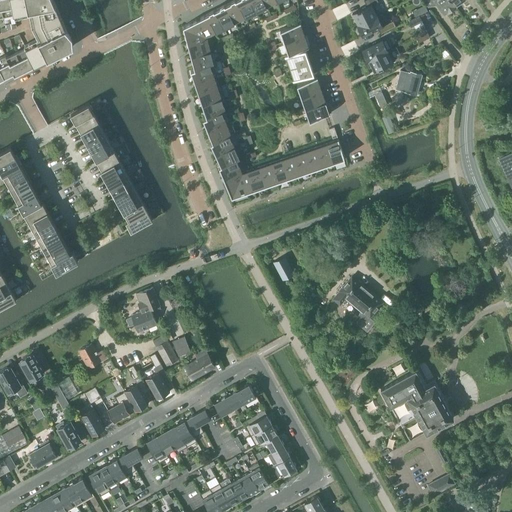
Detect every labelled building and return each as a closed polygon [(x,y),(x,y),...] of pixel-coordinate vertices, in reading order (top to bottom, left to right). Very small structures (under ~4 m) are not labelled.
[(14,14),(15,14),(12,0),(0,0),(4,16),(14,14)] [(12,0),(15,14),(28,11),(25,0),(12,0)] [(42,39),(38,41),(47,59),(73,46),(73,45),(70,36),(65,28),(53,0),(25,0),(28,11),(32,10),(35,25),(41,39),(42,39)] [(226,4),(225,4),(234,23),(235,22),(234,22),(245,17),(236,0),(234,0),(231,2),(229,3),(227,4),(226,4)] [(236,0),(245,17),(245,16),(251,13),(255,11),(256,12),(249,0),(236,0)] [(249,0),(256,12),(256,11),(262,8),(266,6),(266,7),(267,6),(263,0),(249,0)] [(357,24),(358,25),(379,14),(374,4),(378,1),(377,0),(365,0),(364,1),(367,6),(365,7),(352,14),(357,24)] [(423,0),(424,1),(424,0),(432,0),(434,2),(435,1),(439,5),(444,13),(447,10),(448,11),(455,6),(454,5),(450,0),(423,0)] [(215,10),(224,28),(224,27),(234,22),(234,23),(225,4),(224,5),(220,7),(218,8),(218,9),(216,9),(215,10)] [(205,15),(204,15),(213,33),(217,31),(223,27),(223,28),(224,28),(215,10),(214,10),(209,13),(207,14),(205,15)] [(357,24),(357,25),(363,36),(373,31),(376,30),(378,29),(380,34),(396,26),(393,20),(386,23),(381,13),(379,14),(358,25),(357,24)] [(186,24),(183,26),(187,40),(188,43),(188,44),(207,39),(207,38),(206,39),(206,36),(212,33),(213,33),(204,15),(203,15),(204,16),(202,17),(200,18),(199,17),(193,21),(186,24)] [(415,17),(407,21),(411,27),(422,21),(419,15),(415,17)] [(280,29),(284,42),(304,35),(302,28),(301,25),(300,23),(301,23),(300,22),(280,29)] [(415,36),(418,43),(430,37),(427,31),(415,36)] [(304,35),(284,42),(288,54),(305,48),(309,47),(308,46),(308,45),(306,40),(305,38),(305,37),(304,35)] [(373,44),(362,49),(368,61),(368,60),(389,49),(390,50),(392,49),(386,37),(375,42),(372,43),(373,44)] [(207,39),(188,44),(190,52),(191,55),(210,50),(209,48),(207,39)] [(38,41),(26,47),(35,65),(47,59),(38,41)] [(25,47),(16,52),(25,69),(35,65),(26,47),(25,47)] [(288,54),(285,56),(286,56),(287,59),(289,66),(290,67),(289,68),(309,61),(309,60),(308,57),(307,54),(305,48),(288,54)] [(389,49),(368,60),(374,71),(378,69),(395,61),(390,50),(389,49)] [(210,50),(191,55),(193,64),(194,64),(194,66),(194,67),(194,68),(194,69),(212,63),(214,62),(213,62),(212,60),(210,51),(210,50)] [(5,55),(15,75),(25,69),(16,52),(7,57),(5,55)] [(0,57),(0,69),(4,77),(13,73),(15,75),(5,55),(0,57)] [(309,61),(289,68),(290,68),(293,78),(294,79),(293,79),(293,80),(296,79),(314,73),(313,72),(312,69),(311,66),(309,61)] [(194,68),(191,70),(193,78),(194,78),(194,79),(195,81),(194,81),(195,81),(216,74),(215,74),(215,72),(212,63),(194,69),(194,68)] [(401,90),(408,92),(408,94),(412,95),(413,93),(416,94),(421,74),(410,71),(410,72),(406,71),(406,72),(399,70),(397,80),(403,82),(401,90)] [(216,74),(195,81),(197,89),(198,89),(198,90),(199,92),(198,92),(198,93),(211,89),(221,85),(219,86),(217,79),(215,75),(216,75),(216,74)] [(297,84),(301,96),(321,89),(317,77),(297,84)] [(211,89),(198,93),(201,101),(202,102),(202,103),(202,104),(221,98),(225,97),(225,96),(224,97),(220,86),(221,86),(221,85),(211,89)] [(375,95),(381,108),(387,105),(380,87),(373,90),(375,95)] [(301,96),(305,108),(325,101),(321,89),(301,96)] [(206,117),(207,117),(225,110),(225,109),(224,109),(221,98),(225,97),(221,98),(202,104),(206,117)] [(325,101),(305,108),(310,120),(330,114),(325,101)] [(71,113),(75,122),(94,112),(89,103),(71,113)] [(206,117),(203,118),(206,126),(207,126),(207,127),(208,129),(207,129),(207,130),(231,121),(231,120),(229,121),(228,119),(225,110),(207,117),(206,117)] [(75,122),(81,131),(96,123),(91,115),(94,113),(94,112),(75,122)] [(231,121),(207,130),(211,138),(212,140),(212,142),(213,142),(234,133),(234,132),(235,132),(235,131),(234,131),(230,121),(231,121)] [(81,131),(86,141),(101,133),(96,123),(81,131)] [(86,141),(91,150),(106,142),(101,133),(86,141)] [(212,142),(211,143),(214,151),(215,151),(216,153),(216,154),(234,146),(239,144),(238,143),(238,144),(233,133),(234,133),(213,142),(212,142)] [(338,140),(326,144),(332,161),(344,157),(338,140)] [(91,150),(96,160),(111,152),(106,142),(91,150)] [(326,144),(315,148),(321,165),(332,161),(326,144)] [(0,151),(0,163),(15,155),(10,146),(0,151)] [(234,146),(216,154),(219,162),(220,162),(221,164),(220,164),(221,165),(236,159),(240,157),(239,157),(236,151),(234,146)] [(315,148),(304,152),(310,169),(321,165),(315,148)] [(100,170),(101,170),(120,159),(119,158),(116,160),(111,152),(96,160),(101,169),(100,170)] [(304,152),(292,155),(298,173),(310,169),(304,152)] [(511,153),(500,159),(511,186),(511,153)] [(0,164),(1,164),(6,173),(21,164),(15,155),(0,163),(0,164)] [(292,155),(281,159),(287,177),(298,173),(292,155)] [(101,170),(105,179),(124,168),(120,159),(101,170)] [(221,165),(219,166),(222,174),(223,174),(223,175),(224,177),(223,177),(224,177),(241,170),(240,170),(238,165),(236,160),(237,160),(236,159),(221,165)] [(281,159),(270,163),(276,181),(287,177),(281,159)] [(270,163),(258,167),(264,185),(276,181),(270,163)] [(6,173),(11,182),(26,174),(21,164),(6,173)] [(258,167),(247,171),(253,189),(264,185),(258,167)] [(105,179),(110,187),(129,176),(124,168),(105,179)] [(241,170),(224,177),(231,196),(253,189),(247,171),(242,173),(241,170)] [(11,182),(16,192),(31,183),(26,174),(11,182)] [(110,187),(115,195),(134,185),(129,176),(110,187)] [(16,192),(21,201),(36,193),(31,183),(16,192)] [(115,195),(119,204),(138,193),(134,185),(115,195)] [(23,211),(24,212),(43,202),(42,201),(41,202),(36,193),(21,201),(26,209),(23,211)] [(119,204),(124,212),(143,202),(138,193),(119,204)] [(24,212),(28,221),(47,210),(43,202),(24,212)] [(126,221),(126,222),(147,210),(143,202),(124,212),(128,220),(126,221)] [(28,221),(33,229),(52,219),(47,210),(28,221)] [(147,210),(126,222),(131,231),(152,219),(147,210)] [(33,229),(38,238),(57,227),(52,219),(33,229)] [(38,238),(42,246),(61,236),(57,227),(38,238)] [(42,246),(47,255),(66,244),(61,236),(42,246)] [(47,255),(51,263),(73,251),(70,252),(66,244),(47,255)] [(73,251),(51,263),(56,272),(78,260),(73,251)] [(273,261),(283,280),(294,273),(284,255),(273,261)] [(340,304),(344,299),(346,296),(361,309),(358,316),(360,318),(356,322),(367,331),(374,322),(368,317),(369,316),(370,316),(382,302),(376,296),(358,281),(352,276),(339,291),(340,291),(333,298),(340,304)] [(0,296),(11,290),(11,289),(8,291),(3,282),(0,284),(0,296)] [(129,326),(135,324),(138,332),(157,324),(151,308),(160,304),(153,287),(136,293),(139,302),(138,302),(141,311),(131,315),(132,317),(126,319),(129,326)] [(11,290),(0,296),(0,308),(16,299),(11,290)] [(153,338),(156,344),(164,340),(161,335),(153,338)] [(173,341),(179,356),(190,351),(184,336),(173,341)] [(156,346),(166,366),(178,359),(167,340),(156,346)] [(79,350),(88,367),(106,357),(102,351),(97,353),(92,343),(79,350)] [(215,366),(213,362),(204,346),(193,352),(197,358),(185,365),(192,379),(215,366)] [(155,353),(149,356),(155,367),(161,364),(155,353)] [(22,358),(23,359),(20,361),(32,382),(39,378),(38,376),(43,373),(40,367),(41,366),(37,359),(36,359),(32,354),(30,355),(29,354),(22,358)] [(127,368),(133,379),(139,375),(133,365),(127,368)] [(14,372),(13,372),(10,367),(7,368),(7,367),(0,370),(0,371),(0,372),(0,377),(10,395),(17,391),(16,389),(21,386),(17,379),(18,379),(14,372)] [(432,384),(425,387),(416,370),(380,389),(390,407),(407,398),(408,399),(415,411),(414,411),(419,420),(419,419),(426,431),(427,433),(428,432),(452,419),(453,418),(452,416),(446,405),(446,404),(442,396),(441,396),(435,384),(434,383),(432,384)] [(170,391),(158,371),(145,378),(157,399),(170,391)] [(58,382),(67,399),(78,393),(69,376),(58,382)] [(50,385),(63,408),(69,405),(56,382),(50,385)] [(249,383),(237,390),(244,403),(245,402),(247,407),(258,401),(259,400),(256,396),(261,393),(255,382),(250,385),(249,383)] [(148,403),(137,383),(124,390),(124,391),(135,410),(135,411),(148,403)] [(95,386),(90,389),(96,400),(101,397),(95,386)] [(96,400),(90,389),(84,392),(90,403),(96,400)] [(237,390),(226,396),(233,408),(244,403),(237,390)] [(135,410),(124,391),(115,397),(118,403),(107,409),(115,422),(130,413),(135,410)] [(35,394),(28,398),(35,409),(41,406),(35,394)] [(225,397),(224,396),(221,398),(222,398),(214,403),(221,415),(233,408),(226,396),(225,397)] [(105,428),(102,422),(93,408),(80,415),(92,435),(105,428)] [(205,408),(184,420),(196,441),(197,441),(194,437),(204,432),(200,424),(211,418),(205,408)] [(245,426),(250,435),(272,423),(266,413),(259,418),(254,420),(249,423),(245,426)] [(184,420),(175,425),(187,447),(196,441),(184,420)] [(73,427),(70,421),(64,424),(63,421),(56,425),(68,447),(71,445),(72,447),(79,443),(78,441),(81,440),(77,434),(78,434),(74,426),(73,427)] [(250,435),(255,445),(277,433),(272,423),(250,435)] [(0,435),(0,457),(28,443),(18,425),(0,435)] [(175,427),(166,432),(178,452),(187,447),(175,425),(174,425),(175,427)] [(166,432),(157,437),(168,457),(169,457),(166,453),(175,448),(177,452),(178,452),(166,432)] [(265,440),(271,452),(284,445),(283,443),(284,443),(282,440),(281,440),(277,433),(255,445),(256,445),(265,440)] [(168,457),(157,437),(156,435),(146,441),(158,463),(168,457)] [(30,453),(32,455),(30,456),(34,463),(36,462),(37,465),(43,462),(44,463),(51,459),(50,458),(59,453),(52,441),(50,442),(48,439),(40,444),(41,447),(30,453)] [(271,452),(277,462),(290,455),(284,445),(271,452)] [(137,446),(116,458),(126,475),(136,470),(132,463),(143,457),(137,446)] [(0,460),(0,465),(4,473),(16,466),(9,455),(0,460)] [(277,462),(271,466),(278,477),(278,478),(284,475),(297,467),(290,455),(277,462)] [(116,458),(107,463),(117,481),(126,475),(116,458)] [(257,462),(248,468),(249,471),(259,489),(269,483),(269,482),(265,476),(262,470),(259,465),(257,462)] [(108,465),(99,470),(110,490),(108,486),(117,481),(107,463),(108,465)] [(110,490),(99,470),(98,468),(88,474),(100,496),(110,490)] [(249,471),(240,476),(250,494),(259,489),(249,471)] [(83,476),(74,481),(85,501),(94,496),(83,476)] [(215,476),(207,481),(210,486),(219,481),(215,476)] [(240,476),(231,482),(241,499),(250,494),(240,476)] [(228,478),(219,483),(230,502),(239,497),(240,499),(241,499),(231,482),(228,478)] [(428,484),(433,494),(443,489),(438,479),(428,484)] [(72,481),(70,482),(70,483),(66,486),(77,505),(85,501),(74,481),(73,482),(72,481)] [(219,483),(210,488),(222,510),(221,508),(230,502),(219,483)] [(66,486),(57,490),(69,511),(70,511),(69,510),(77,505),(66,486)] [(217,511),(222,510),(210,488),(200,494),(210,511),(217,511)] [(486,511),(486,500),(470,501),(469,488),(455,489),(456,503),(468,502),(468,511),(486,511)] [(58,493),(50,497),(58,511),(69,511),(57,490),(58,493)] [(301,503),(306,511),(315,511),(324,507),(317,495),(301,503)] [(41,499),(40,500),(47,511),(58,511),(50,497),(42,502),(41,499)] [(47,511),(40,500),(32,504),(36,511),(47,511)]
